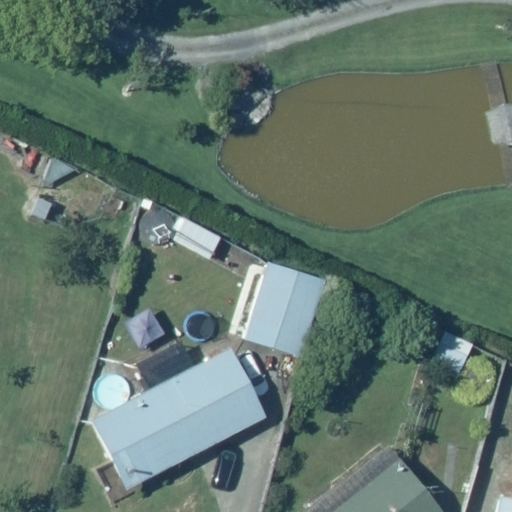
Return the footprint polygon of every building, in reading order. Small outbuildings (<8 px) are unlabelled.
[(219,236),(180,211),(163,237),(202,263),(219,236)] [(323,271),(262,256),(242,337),(293,350),(298,330),(307,333),(323,271)] [(139,385),(86,414),(127,489),(264,415),(226,343),(191,363),(175,334),(126,360),(139,385)] [(435,511),(391,453),(312,511),(435,511)] [(511,511),(511,498),(500,496),(495,511),(511,511)]
